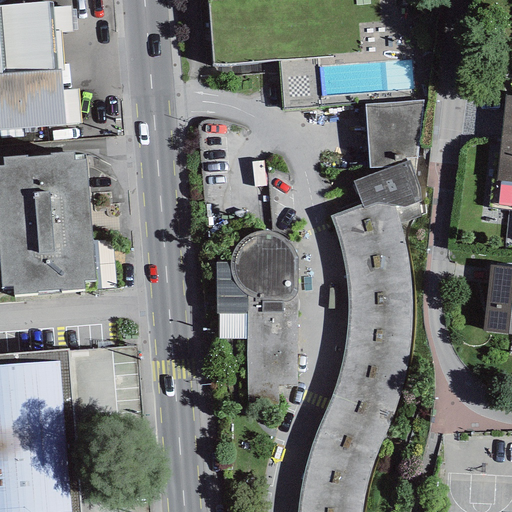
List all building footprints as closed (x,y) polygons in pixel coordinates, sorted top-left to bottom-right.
[(52,2),(0,5),(0,129),(65,125),(62,91),(60,70),(57,70),(53,7),(52,2)] [(70,6),(53,7),(57,70),(60,70),(63,70),(61,33),(72,32),(70,6)] [(325,96),(323,54),(282,57),(285,99),(325,96)] [(62,91),(65,125),(80,124),(77,89),(62,91)] [(511,96),(506,96),(495,181),(501,181),(511,182),(511,96)] [(424,101),(366,105),(369,169),(391,167),(410,160),(413,174),(424,101)] [(12,287),(13,295),(37,293),(37,292),(60,290),(60,292),(86,290),(85,282),(96,281),(86,153),(74,154),(74,152),(49,154),(49,156),(27,157),(26,156),(3,158),(3,166),(0,165),(0,271),(1,288),(12,287)] [(360,511),(362,504),(366,483),(371,465),(380,445),(390,422),(398,398),(403,378),(407,357),(410,334),(410,306),(408,278),(403,246),(393,209),(403,210),(419,204),(418,192),(413,174),(410,160),(391,167),(353,182),(361,206),(330,216),(338,243),(344,266),(347,289),(348,318),(346,342),(343,363),(335,390),(322,421),(311,450),(303,479),(298,511),(360,511)] [(498,204),(511,206),(511,182),(501,181),(498,204)] [(248,406),(278,405),(277,387),(297,386),(297,292),(297,257),(296,253),(292,246),(287,239),(283,236),(277,233),(272,231),(265,230),(260,231),(254,232),(248,235),(243,239),(240,242),(237,246),(234,250),(232,255),(230,260),(230,263),(216,263),(216,315),(218,314),(218,339),(247,340),(248,406)] [(511,268),(490,265),(483,331),(511,334),(511,268)] [(79,511),(69,351),(0,355),(0,511),(79,511)]
